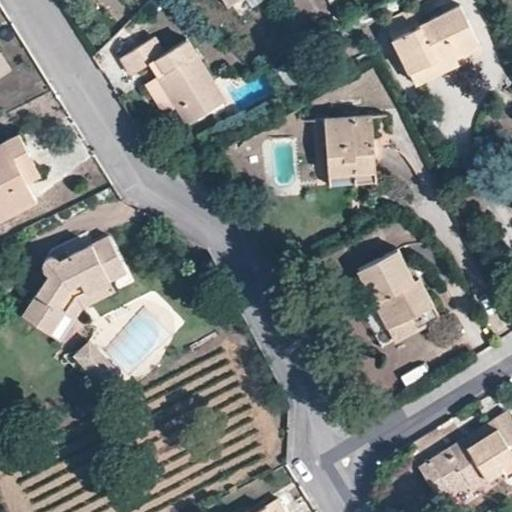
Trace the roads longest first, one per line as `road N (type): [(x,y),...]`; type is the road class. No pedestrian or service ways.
road 1 (residential): [(32,0),(135,174),(219,227),(232,244),(305,388),(321,463)]
road 2 (residential): [(321,463),(511,355)]
